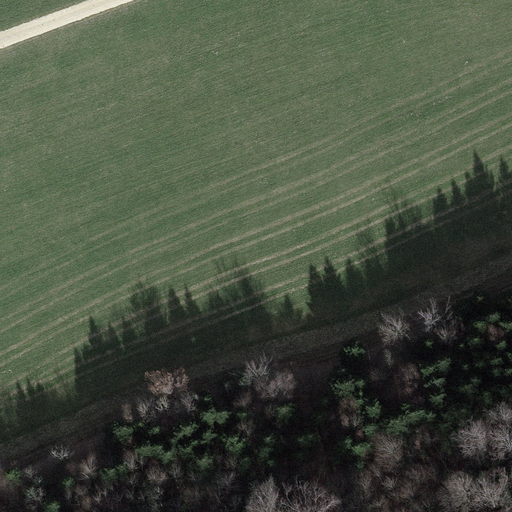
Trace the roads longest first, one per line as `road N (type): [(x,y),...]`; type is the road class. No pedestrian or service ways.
road 1 (track): [(511,276),(420,318),(0,464)]
road 2 (track): [(119,0),(0,45)]
